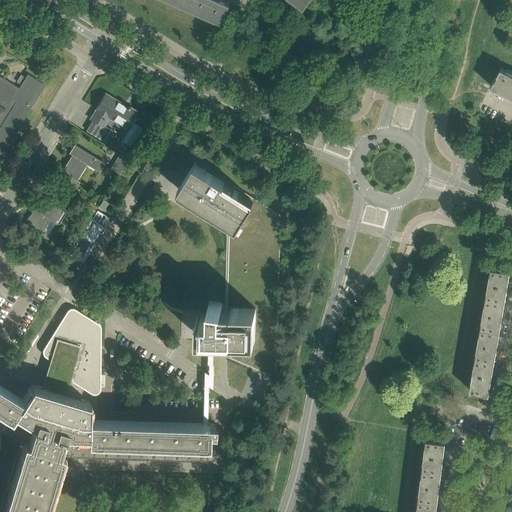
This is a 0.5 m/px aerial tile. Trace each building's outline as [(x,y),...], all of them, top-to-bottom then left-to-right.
[(169,0),(188,8),(191,0),(169,0)] [(191,0),(188,8),(221,23),(230,3),(229,3),(228,4),(219,0),(191,0)] [(511,73),(500,67),(490,85),(511,97),(511,73)] [(0,155),(8,143),(23,118),(29,109),(32,105),(45,84),(27,73),(19,87),(0,75),(0,155)] [(126,107),(105,93),(96,108),(96,109),(90,118),(92,119),(93,120),(87,130),(105,141),(112,130),(103,125),(104,125),(109,116),(127,127),(137,111),(129,107),(130,106),(128,104),(126,107)] [(105,162),(74,144),(69,152),(74,154),(63,171),(62,170),(61,171),(67,174),(66,174),(69,176),(79,182),(90,164),(100,170),(105,162)] [(120,174),(128,160),(119,155),(111,169),(120,174)] [(234,185),(234,186),(195,161),(190,168),(177,189),(187,195),(185,198),(184,197),(183,198),(229,227),(227,301),(227,304),(227,306),(221,305),(221,304),(222,304),(223,303),(212,301),(209,301),(209,306),(209,315),(199,315),(197,315),(197,335),(208,336),(208,340),(214,341),(214,335),(231,336),(231,356),(276,376),(280,214),(234,185)] [(69,194),(62,204),(68,208),(75,198),(69,194)] [(27,219),(26,220),(30,222),(43,230),(51,218),(59,223),(63,226),(71,212),(67,209),(43,195),(38,202),(40,204),(37,209),(35,208),(35,207),(27,219)] [(80,213),(89,219),(90,219),(95,210),(86,204),(80,213)] [(91,218),(69,254),(70,254),(71,252),(82,259),(90,247),(89,246),(92,241),(94,242),(100,232),(101,233),(105,227),(103,225),(91,218)] [(485,297),(504,300),(510,269),(491,266),(485,297)] [(480,328),(499,331),(504,300),(485,297),(480,328)] [(0,415),(8,420),(2,431),(15,439),(20,441),(0,508),(0,511),(50,511),(68,455),(72,457),(74,457),(207,461),(208,432),(214,432),(214,426),(214,423),(209,422),(207,422),(202,422),(89,419),(90,401),(84,399),(84,400),(79,398),(83,386),(91,391),(92,391),(93,392),(94,392),(95,392),(96,391),(97,391),(97,390),(98,390),(98,389),(99,388),(99,387),(99,351),(99,350),(99,346),(99,328),(99,327),(99,326),(98,325),(97,324),(74,310),(74,309),(73,309),(72,309),(71,309),(70,309),(69,310),(68,310),(68,311),(45,348),(62,353),(61,354),(59,362),(59,363),(56,371),(55,371),(54,371),(53,371),(53,372),(52,372),(52,373),(52,374),(52,375),(52,376),(52,377),(53,377),(53,378),(54,378),(51,389),(37,385),(32,383),(30,387),(23,399),(13,393),(0,384),(0,415)] [(475,358),(494,362),(499,331),(480,328),(475,358)] [(476,391),(483,392),(488,393),(490,384),(494,362),(475,358),(469,390),(476,391)] [(483,392),(482,400),(481,404),(487,405),(489,393),(488,393),(483,392)] [(489,393),(487,405),(493,406),(495,394),(489,393)] [(495,394),(493,406),(500,407),(502,395),(495,394)] [(502,395),(500,407),(506,408),(508,396),(502,395)] [(441,470),(445,439),(426,437),(422,468),(441,470)] [(437,502),(441,470),(422,468),(418,499),(437,502)] [(435,511),(437,502),(418,499),(416,511),(435,511)]
